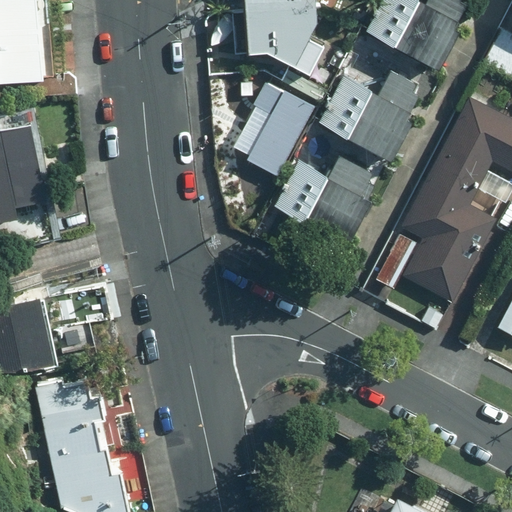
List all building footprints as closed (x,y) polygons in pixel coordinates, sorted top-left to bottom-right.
[(0,0),(0,84),(44,82),(55,81),(54,59),(42,60),(40,23),(46,22),(45,0),(49,0),(0,0)] [(242,0),(245,55),(268,53),(309,74),(324,47),(309,39),(316,25),(314,0),(242,0)] [(378,0),(362,31),(438,71),(460,30),(453,27),(465,5),(457,1),(457,0),(378,0)] [(511,33),(503,29),(486,64),(511,77),(511,33)] [(363,84),(346,75),(319,122),(390,162),(413,121),(406,118),(419,95),(411,90),(416,81),(391,67),(385,77),(363,84)] [(288,69),(281,81),(319,102),(326,90),(288,69)] [(266,79),(247,114),(221,115),(227,194),(254,209),(273,173),(278,176),(316,106),(266,79)] [(470,204),(492,163),(511,173),(511,117),(469,96),(400,227),(372,281),(396,293),(403,278),(452,304),(497,218),(470,204)] [(31,116),(0,121),(0,223),(20,220),(18,209),(49,202),(31,116)] [(356,146),(327,132),(311,164),(299,159),(276,205),(350,243),(370,202),(365,200),(373,184),(366,181),(372,169),(350,158),(356,146)] [(0,304),(0,373),(55,363),(40,297),(0,304)] [(511,297),(496,329),(511,337),(511,297)] [(66,383),(64,377),(36,383),(60,510),(65,511),(154,511),(144,454),(112,460),(109,446),(101,447),(96,421),(106,419),(101,393),(92,395),(89,379),(66,383)] [(426,511),(389,494),(380,511),(426,511)]
